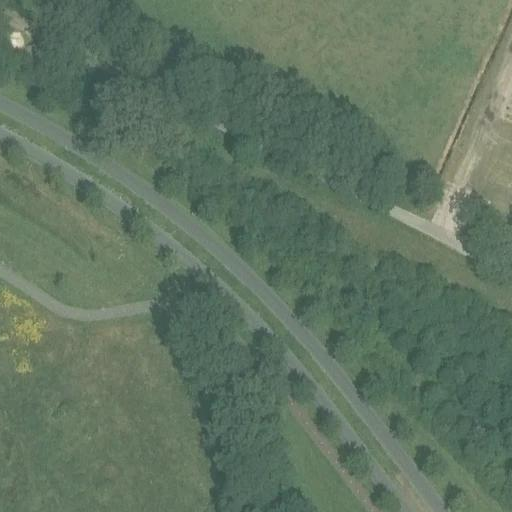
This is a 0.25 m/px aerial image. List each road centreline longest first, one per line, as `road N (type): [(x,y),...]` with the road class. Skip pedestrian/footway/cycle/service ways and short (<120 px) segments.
road 1 (tertiary): [(438,511),(335,376),(241,273),(121,178),(0,109)]
road 2 (tertiary): [(0,138),(160,241),(212,287),(315,398),(402,511)]
